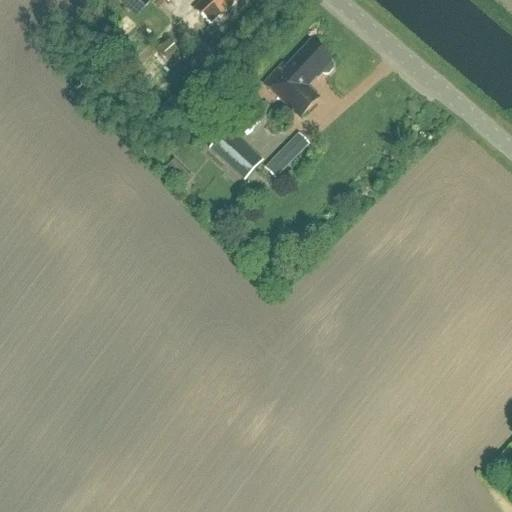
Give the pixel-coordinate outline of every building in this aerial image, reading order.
[(242,0),(209,0),(201,9),(218,26),(242,0)] [(330,64),(310,45),(286,71),(281,67),(263,87),(298,120),(315,101),(304,91),(320,74),(323,78),(328,78),(333,73),(333,68),(330,64)] [(263,164),(227,132),(208,152),(244,184),(263,164)] [(308,148),(297,137),(263,172),(274,183),(308,148)] [(179,161),(168,168),(183,192),(194,185),(179,161)] [(244,191),(225,199),(232,218),(252,211),(244,191)]
